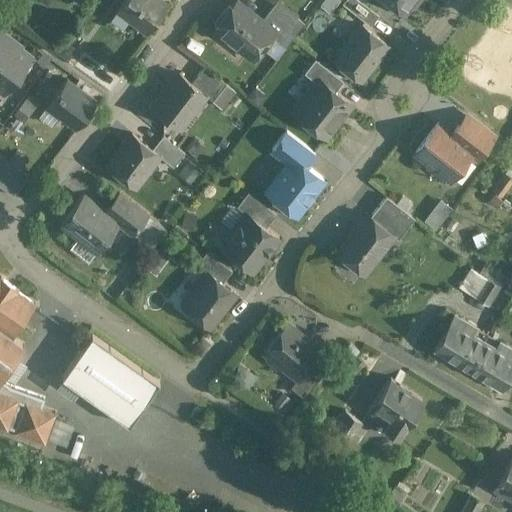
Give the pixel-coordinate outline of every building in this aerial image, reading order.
[(167,4),(160,0),(124,0),(117,10),(127,18),(147,32),(167,4)] [(261,19),(235,0),(214,28),(253,59),(272,34),(286,45),(293,37),(278,26),(275,31),(261,19)] [(321,0),(320,2),(332,10),(338,0),(321,0)] [(378,15),(359,0),(344,0),(342,4),(370,25),(378,15)] [(382,0),(383,1),(386,0),(388,0),(404,12),(408,7),(414,6),(418,0),(382,0)] [(304,23),(275,1),(261,19),(275,31),(278,26),(293,37),(304,23)] [(117,10),(110,21),(120,28),(127,18),(117,10)] [(361,24),(347,42),(342,42),(334,51),(336,56),(334,59),(360,79),(387,44),(361,24)] [(14,41),(0,30),(0,90),(4,94),(31,56),(12,42),(14,41)] [(343,81),(315,59),(304,73),(317,83),(319,80),(334,92),(343,81)] [(226,83),(204,66),(191,82),(206,94),(205,95),(212,101),(226,83)] [(178,73),(152,106),(164,115),(169,114),(182,124),(205,95),(206,94),(191,82),(178,73)] [(94,100),(66,79),(41,113),(52,122),(59,113),(75,125),(94,100)] [(317,83),(302,102),(298,102),(294,108),(295,115),(300,119),(304,119),(326,136),(336,123),(334,121),(349,103),(334,92),(319,80),(317,83)] [(35,84),(13,114),(22,120),(44,91),(35,84)] [(493,137),(466,116),(456,129),(482,150),(493,137)] [(452,134),(437,123),(414,152),(425,161),(428,168),(436,169),(449,179),(471,151),(478,156),(482,150),(456,129),(452,134)] [(286,131),(271,150),(288,163),(293,156),(305,165),(314,153),(286,131)] [(131,133),(107,165),(118,173),(126,172),(138,181),(158,155),(159,154),(152,149),(131,133)] [(184,152),(162,135),(152,149),(159,154),(158,155),(173,167),(184,152)] [(288,163),(266,191),(296,214),(323,180),(305,165),(293,156),(288,163)] [(6,162),(0,170),(0,186),(2,189),(16,169),(6,162)] [(16,169),(2,189),(13,196),(27,177),(16,169)] [(511,178),(505,173),(493,189),(501,196),(511,180),(511,178)] [(276,214),(247,192),(236,206),(245,213),(246,212),(266,228),(276,214)] [(147,215),(119,193),(104,212),(118,222),(117,223),(132,234),(147,215)] [(83,195),(61,224),(78,237),(70,247),(88,261),(117,223),(118,222),(104,212),(83,195)] [(414,218),(386,196),(370,216),(394,235),(393,235),(398,239),(414,218)] [(425,219),(436,227),(452,207),(441,198),(425,219)] [(245,213),(232,230),(233,234),(222,247),(253,271),(279,238),(266,228),(246,212),(245,213)] [(367,214),(337,252),(364,272),(393,235),(394,235),(370,216),(367,214)] [(157,271),(170,253),(162,247),(149,265),(157,271)] [(207,251),(192,270),(203,278),(208,272),(222,283),(232,271),(207,251)] [(120,284),(132,271),(119,259),(107,273),(120,284)] [(203,278),(182,305),(196,316),(197,321),(203,325),(208,325),(210,326),(235,294),(222,283),(208,272),(203,278)] [(0,380),(1,379),(24,346),(12,337),(35,304),(17,291),(18,289),(1,277),(0,278),(0,380)] [(499,286),(488,279),(477,297),(488,304),(499,286)] [(484,340),(472,333),(476,327),(454,314),(434,348),(467,368),(484,340)] [(286,323),(264,352),(267,354),(269,359),(278,366),(283,366),(298,378),(299,379),(313,360),(321,350),(286,323)] [(92,333),(62,376),(129,424),(159,381),(92,333)] [(495,347),(484,340),(467,368),(500,388),(511,367),(511,348),(498,341),(495,347)] [(357,350),(347,343),(328,369),(337,377),(357,350)] [(313,360),(299,379),(298,378),(290,388),(304,398),(326,370),(313,360)] [(423,400),(391,378),(370,410),(388,422),(385,427),(398,436),(423,400)] [(10,386),(1,379),(0,380),(0,425),(44,442),(55,412),(41,407),(44,398),(10,386)] [(366,427),(344,410),(330,429),(353,446),(366,427)] [(511,458),(494,489),(507,496),(510,490),(511,491),(511,458)] [(471,497),(461,511),(476,511),(482,503),(471,497)]
